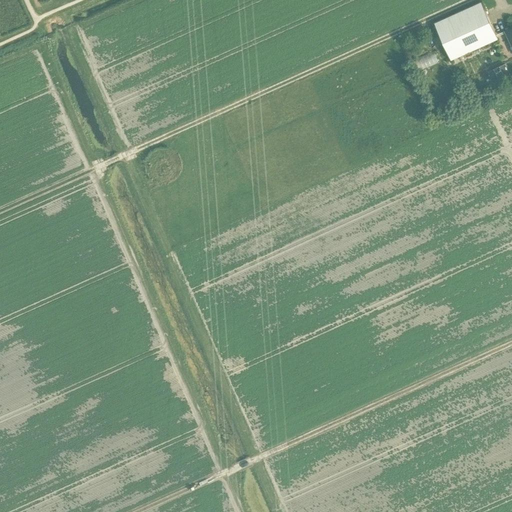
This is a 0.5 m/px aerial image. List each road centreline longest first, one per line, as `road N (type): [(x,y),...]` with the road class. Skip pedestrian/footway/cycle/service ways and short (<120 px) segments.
road 1 (track): [(0,211),(471,0)]
road 2 (track): [(141,511),(511,343)]
